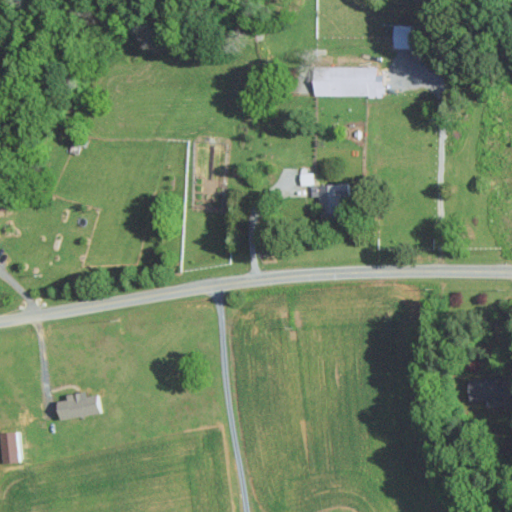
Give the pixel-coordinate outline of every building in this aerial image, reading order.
[(396,48),(417,48),(417,25),(396,25),(396,48)] [(377,66),(315,66),(315,96),(384,95),(384,74),(377,74),(377,66)] [(312,185),(312,196),(320,196),(320,217),(343,216),(342,184),(312,185)] [(472,401),(511,399),(511,377),(471,379),(472,401)] [(59,401),(62,420),(102,413),(99,394),(89,396),(88,391),(68,395),(69,399),(59,401)] [(3,463),(21,463),(20,432),(2,433),(3,463)]
